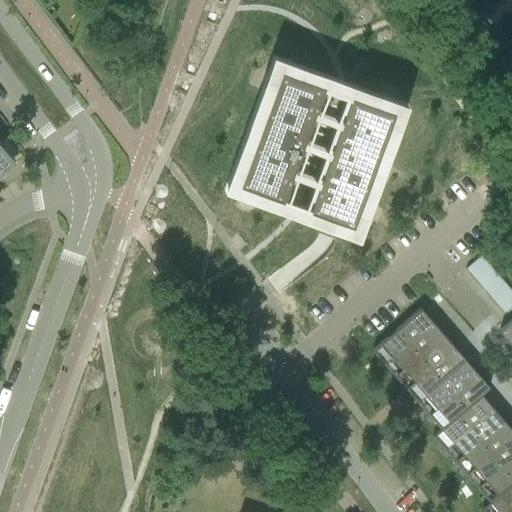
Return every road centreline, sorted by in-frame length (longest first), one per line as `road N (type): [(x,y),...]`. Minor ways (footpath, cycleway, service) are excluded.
road 1 (tertiary): [(0,461),(88,212),(91,182)]
road 2 (tertiary): [(91,182),(95,151),(80,117),(0,13)]
road 3 (residential): [(387,511),(281,373)]
road 4 (tertiary): [(0,69),(91,182)]
